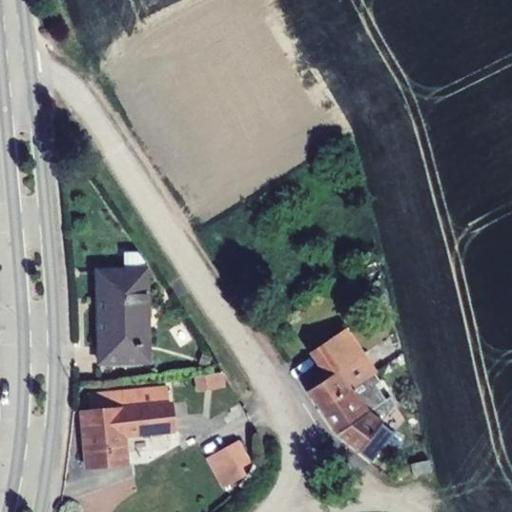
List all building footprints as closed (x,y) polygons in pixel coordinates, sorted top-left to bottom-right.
[(108,308),(110,362),(156,360),(154,270),(114,271),(115,308),(108,308)] [(354,329),(319,352),(336,377),(371,354),(354,329)] [(316,391),(328,409),(361,387),(356,379),(378,365),(371,354),(336,377),(316,391)] [(371,380),(377,390),(390,383),(383,372),(371,380)] [(361,387),(368,398),(377,390),(371,380),(361,387)] [(328,409),(344,434),(377,412),(368,398),(361,387),(328,409)] [(91,412),(96,467),(136,463),(133,434),(176,429),(171,389),(137,392),(139,407),(91,412)] [(344,434),(380,461),(401,432),(390,423),(392,421),(389,419),(393,413),(404,405),(398,396),(377,412),(344,434)] [(240,444),(207,457),(220,491),(253,478),(240,444)] [(420,465),(423,479),(436,477),(433,463),(420,465)]
